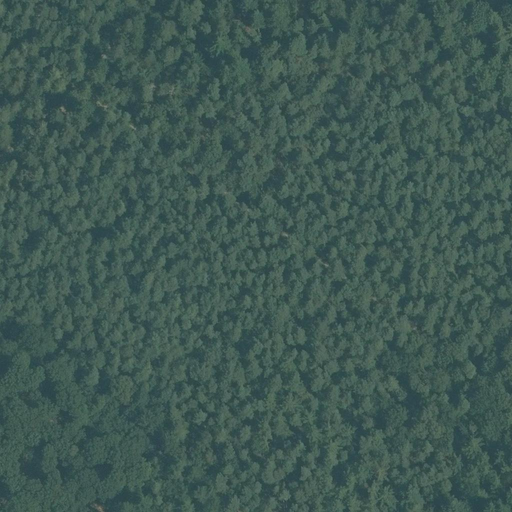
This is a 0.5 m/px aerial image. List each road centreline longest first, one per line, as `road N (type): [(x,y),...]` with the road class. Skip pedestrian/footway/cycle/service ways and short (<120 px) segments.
road 1 (unknown): [(0,332),(174,441),(258,511)]
road 2 (unclassified): [(0,155),(116,50),(151,0)]
